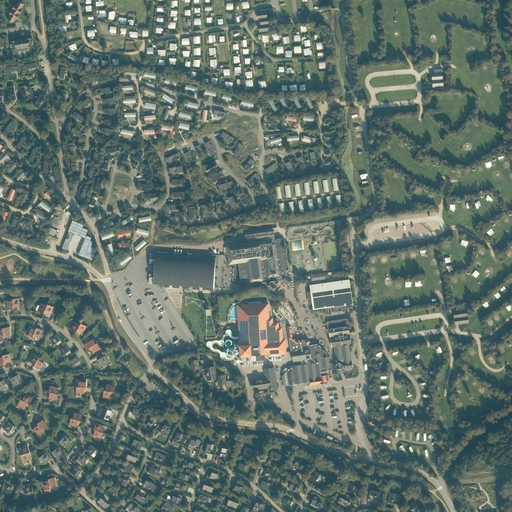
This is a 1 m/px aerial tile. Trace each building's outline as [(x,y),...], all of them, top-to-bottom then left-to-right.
[(8,19),(13,22),(15,18),(17,19),(23,9),(21,8),(24,4),(19,1),(16,5),(15,4),(9,14),(10,15),(8,19)] [(267,11),(256,12),(257,19),(259,19),(260,25),(258,25),(259,32),(270,30),(269,17),(267,17),(267,11)] [(34,46),(32,38),(27,38),(15,40),(15,41),(11,41),(12,49),(17,48),(17,49),(29,47),(29,46),(34,46)] [(436,90),(444,89),(442,68),(434,69),(434,72),(431,72),(433,88),(435,87),(436,90)] [(109,147),(110,154),(122,152),(121,145),(109,147)] [(119,163),(125,165),(130,154),(123,152),(119,163)] [(98,176),(104,178),(109,167),(102,165),(98,176)] [(93,192),(99,194),(103,183),(97,181),(93,192)] [(86,209),(93,211),(97,200),(91,198),(86,209)] [(83,243),(89,246),(93,236),(87,234),(83,243)] [(275,239),(274,234),(249,238),(250,242),(275,239)] [(250,242),(226,245),(228,255),(229,264),(238,263),(241,285),(261,282),(267,286),(266,287),(273,291),(277,285),(276,284),(278,281),(283,281),(284,279),(285,279),(286,278),(286,277),(287,276),(286,271),(285,270),(286,268),(282,238),(275,239),(250,242)] [(214,287),(216,257),(155,253),(153,283),(214,287)] [(324,272),(311,274),(312,280),(312,281),(325,279),(325,278),(329,278),(328,274),(325,275),(324,272)] [(349,279),(309,284),(310,291),(312,302),(313,309),(333,307),(334,312),(348,310),(347,305),(353,304),(349,279)] [(13,299),(14,309),(16,308),(16,306),(20,306),(23,306),(22,302),(19,302),(19,298),(13,299)] [(41,303),(38,311),(41,312),(40,314),(43,315),(44,313),(48,304),(45,303),(45,305),(41,303)] [(268,303),(237,305),(240,355),(251,355),(285,353),(285,339),(279,340),(278,336),(281,336),(281,334),(281,333),(278,333),(278,323),(272,323),(272,318),(269,318),(268,303)] [(54,307),(48,304),(44,313),(46,314),(47,313),(50,314),(54,307)] [(457,312),(454,313),(455,324),(458,323),(459,327),(460,327),(460,328),(469,327),(466,306),(457,307),(458,308),(456,309),(457,312)] [(348,319),(328,322),(332,347),(334,346),(349,344),(351,344),(348,319)] [(76,332),(81,323),(78,322),(78,324),(74,322),(71,329),(76,332)] [(87,326),(81,323),(76,332),(79,333),(80,332),(83,333),(87,326)] [(294,326),(288,327),(292,351),(295,350),(298,346),(296,345),(298,342),(302,341),(296,336),(295,326),(294,326)] [(33,337),(36,328),(34,327),(33,328),(30,327),(26,336),(29,337),(30,338),(32,339),(33,337)] [(36,328),(33,337),(35,338),(36,336),(42,338),(43,335),(41,334),(42,330),(36,328)] [(56,335),(50,339),(54,345),(56,343),(57,345),(62,342),(56,335)] [(290,366),(282,377),(283,386),(289,385),(297,384),(303,383),(308,382),(308,383),(309,383),(309,382),(313,382),(314,382),(314,381),(318,381),(318,382),(321,381),(324,379),(323,376),(332,374),(334,371),(333,364),(330,361),(329,356),(327,356),(327,352),(323,349),(321,350),(321,346),(317,344),(309,345),(308,344),(310,342),(307,339),(305,342),(304,341),(295,342),(293,341),(291,341),(290,340),(289,337),(291,351),(292,351),(293,359),(293,362),(307,360),(307,361),(308,364),(294,366),(294,365),(290,366)] [(85,343),(83,344),(87,349),(89,348),(97,343),(96,341),(94,342),(92,338),(85,343)] [(97,343),(89,348),(90,350),(92,349),(94,353),(101,348),(97,343)] [(349,344),(334,346),(336,360),(338,360),(338,362),(339,362),(341,364),(342,365),(343,365),(343,367),(342,367),(342,368),(343,368),(343,367),(353,366),(352,362),(351,362),(351,361),(350,361),(350,359),(350,358),(351,358),(349,344)] [(66,345),(59,350),(63,355),(66,353),(67,355),(71,352),(66,345)] [(9,354),(3,355),(4,365),(7,364),(11,364),(10,362),(9,354)] [(34,366),(39,358),(34,354),(29,361),(33,363),(32,365),(34,366)] [(76,355),(69,360),(73,365),(75,363),(77,365),(81,362),(76,355)] [(105,355),(97,360),(100,364),(102,363),(103,366),(109,362),(105,355)] [(41,359),(39,358),(34,366),(39,370),(39,369),(43,372),(45,369),(42,367),(45,364),(40,361),(41,359)] [(199,372),(203,372),(203,369),(202,365),(199,365),(198,359),(190,360),(192,369),(199,368),(199,372)] [(203,369),(203,372),(204,375),(206,375),(207,380),(216,378),(215,373),(216,373),(215,366),(206,367),(206,368),(203,369)] [(265,378),(251,380),(252,390),(270,387),(270,390),(276,389),(277,388),(277,386),(274,367),(264,369),(265,378)] [(225,374),(218,375),(219,384),(226,383),(226,387),(230,387),(229,380),(226,381),(225,374)] [(330,377),(333,376),(332,374),(323,376),(324,379),(308,382),(308,385),(327,382),(327,380),(330,379),(330,377)] [(18,375),(10,379),(14,386),(19,383),(18,380),(20,379),(18,375)] [(48,391),(58,394),(59,391),(57,391),(58,387),(50,385),(48,391)] [(58,394),(48,391),(48,394),(49,394),(49,398),(56,400),(55,404),(59,405),(61,398),(57,397),(58,394)] [(22,397),(21,399),(29,404),(32,399),(31,398),(25,394),(24,398),(22,397)] [(29,404),(21,399),(17,405),(24,409),(26,406),(28,406),(29,404)] [(102,407),(99,414),(105,417),(104,418),(109,420),(112,411),(110,410),(102,407)] [(135,407),(132,414),(135,415),(134,417),(139,419),(143,409),(140,408),(140,410),(135,407)] [(72,415),(71,418),(81,421),(82,414),(74,412),(73,416),(72,415)] [(151,415),(146,423),(145,426),(149,429),(156,418),(151,415)] [(81,421),(71,418),(69,424),(77,426),(78,423),(80,423),(81,421)] [(38,423),(44,431),(46,429),(45,428),(48,426),(43,419),(38,423)] [(8,422),(4,429),(9,432),(11,430),(13,431),(15,427),(8,422)] [(37,426),(34,428),(38,435),(44,431),(38,423),(36,425),(37,426)] [(94,429),(103,432),(104,430),(102,429),(103,426),(96,423),(94,429)] [(165,423),(160,432),(165,435),(167,436),(171,430),(169,428),(170,426),(165,423)] [(103,432),(94,429),(93,431),(94,432),(93,436),(101,438),(103,432)] [(177,446),(178,443),(182,434),(177,431),(173,441),(171,444),(177,446)] [(65,436),(59,442),(62,445),(64,444),(66,446),(71,442),(65,436)] [(193,449),(195,445),(198,446),(200,442),(200,441),(201,440),(197,439),(197,440),(192,438),(188,447),(193,449)] [(134,439),(132,444),(138,446),(137,449),(140,450),(141,447),(143,442),(134,439)] [(91,445),(86,451),(91,455),(93,453),(95,454),(98,450),(91,445)] [(20,452),(20,455),(30,452),(28,446),(20,448),(21,452),(20,452)] [(58,447),(51,452),(55,456),(56,455),(58,457),(63,453),(58,447)] [(246,447),(244,452),(253,455),(253,456),(256,457),(257,452),(255,451),(255,450),(246,447)] [(272,451),(270,456),(279,460),(281,454),(272,451)] [(30,452),(20,455),(22,461),(30,458),(29,455),(31,454),(30,452)] [(46,452),(39,458),(42,462),(44,461),(46,463),(51,459),(46,452)] [(157,452),(155,457),(164,460),(166,455),(157,452)] [(81,454),(76,461),(80,464),(81,462),(84,464),(88,459),(81,454)] [(128,454),(126,459),(136,463),(137,457),(128,454)] [(293,458),(290,463),(294,465),(299,468),(299,469),(301,470),(301,469),(302,470),(305,465),(296,460),(293,458)] [(185,459),(183,464),(193,468),(195,463),(185,459)] [(240,462),(238,468),(247,471),(249,466),(240,462)] [(124,464),(122,469),(131,472),(133,467),(124,464)] [(81,472),(74,466),(72,465),(67,471),(69,472),(74,476),(76,474),(78,475),(81,472)] [(151,467),(149,472),(158,476),(160,471),(151,467)] [(267,467),(265,472),(274,476),(276,471),(267,467)] [(208,471),(207,476),(216,479),(218,474),(208,471)] [(315,471),(310,479),(315,482),(320,474),(315,471)] [(180,472),(179,477),(188,481),(190,476),(180,472)] [(54,477),(48,479),(50,488),(53,488),(53,486),(56,485),(54,477)] [(119,477),(117,482),(126,485),(128,480),(119,477)] [(46,481),(42,482),(45,493),(51,492),(50,488),(48,479),(46,479),(46,481)] [(147,479),(144,484),(152,489),(155,485),(147,479)] [(262,480),(260,485),(270,489),(272,484),(262,480)] [(7,482),(4,490),(11,492),(12,489),(14,490),(16,485),(7,482)] [(177,482),(175,487),(184,490),(186,485),(177,482)] [(291,482),(289,487),(297,492),(300,487),(291,482)] [(31,483),(23,485),(25,493),(28,492),(28,494),(33,493),(31,483)] [(349,483),(346,487),(355,492),(357,487),(349,483)] [(204,484),(202,489),(212,492),(214,487),(204,484)] [(235,484),(233,489),(242,493),(244,487),(235,484)] [(112,485),(109,489),(116,496),(120,492),(112,485)] [(138,492),(134,497),(143,503),(146,498),(138,492)] [(200,493),(198,498),(208,501),(210,496),(200,493)] [(172,495),(170,500),(180,503),(181,498),(182,495),(179,494),(178,495),(177,497),(172,495)] [(315,496),(311,503),(320,508),(322,503),(317,500),(319,498),(315,496)] [(101,497),(97,501),(105,508),(108,504),(101,497)] [(283,497),(280,501),(289,506),(292,502),(283,497)] [(341,497),(338,502),(347,506),(349,502),(341,497)] [(229,499),(227,504),(236,508),(238,503),(229,499)] [(167,501),(163,506),(171,511),(174,507),(167,501)] [(256,501),(253,509),(257,511),(258,507),(264,509),(265,504),(256,501)] [(414,501),(406,507),(410,511),(418,505),(414,501)] [(131,502),(127,506),(135,511),(139,508),(131,502)]
